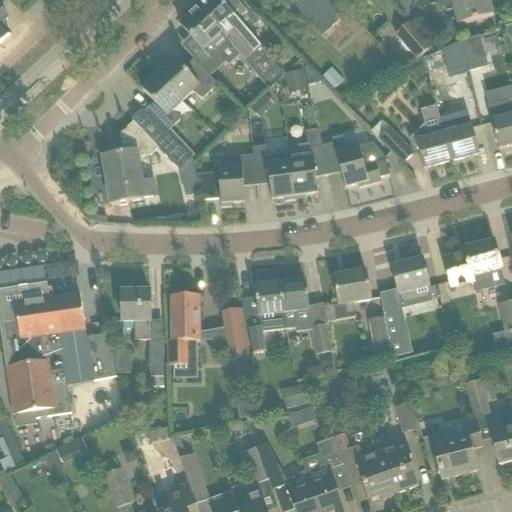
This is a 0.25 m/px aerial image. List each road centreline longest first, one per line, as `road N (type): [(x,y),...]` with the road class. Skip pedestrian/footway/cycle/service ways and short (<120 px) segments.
road 1 (residential): [(0,179),(60,237),(159,245),(311,238),(511,188)]
road 2 (residential): [(26,90),(66,98),(171,0)]
road 3 (tertiary): [(26,90),(123,0)]
